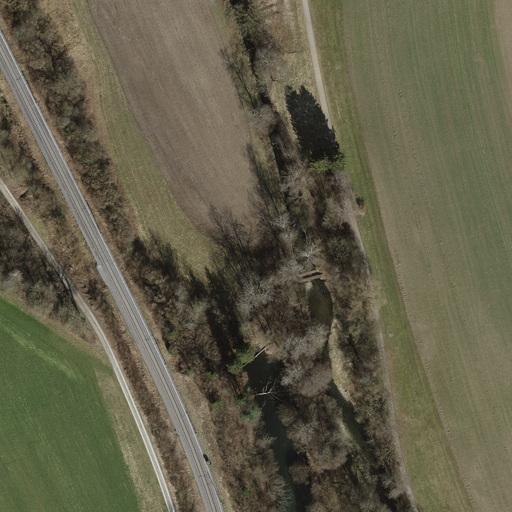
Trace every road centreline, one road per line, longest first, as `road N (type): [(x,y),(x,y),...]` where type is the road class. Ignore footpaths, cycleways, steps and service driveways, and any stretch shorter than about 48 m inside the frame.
road 1 (unknown): [(416,511),(305,0)]
road 2 (track): [(0,183),(97,326),(172,511)]
